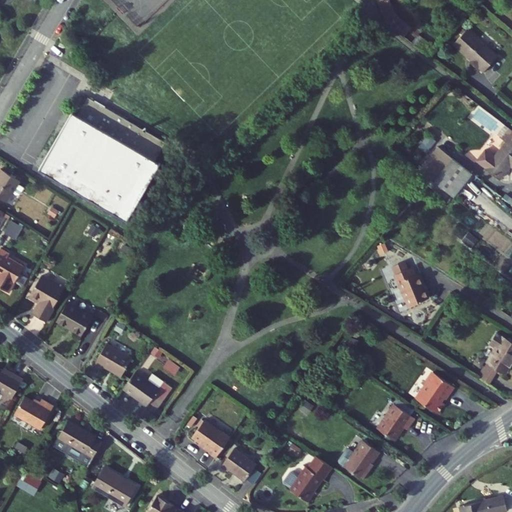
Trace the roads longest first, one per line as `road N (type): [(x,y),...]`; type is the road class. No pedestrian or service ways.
road 1 (residential): [(0,326),(235,511)]
road 2 (residential): [(67,0),(0,110)]
